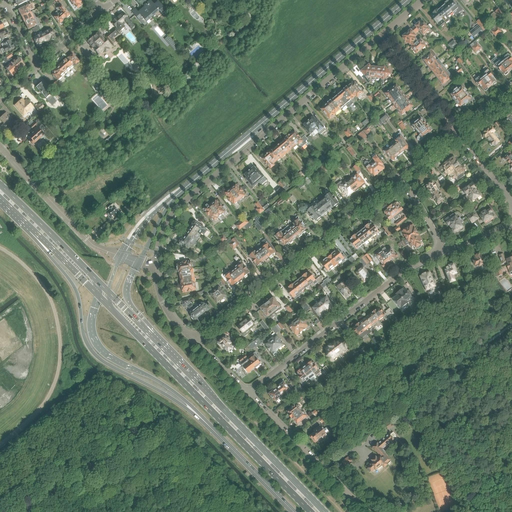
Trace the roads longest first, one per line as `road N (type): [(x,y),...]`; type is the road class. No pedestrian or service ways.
road 1 (residential): [(155,264),(175,209),(380,35)]
road 2 (tertiary): [(181,191),(408,0)]
road 3 (primary): [(109,306),(310,511)]
road 4 (primary): [(32,229),(76,291),(93,353),(213,430)]
road 5 (residential): [(193,340),(399,176)]
road 6 (primary): [(325,511),(152,336)]
road 7 (residential): [(249,393),(402,271),(444,251)]
road 8 (primary): [(213,430),(172,390),(99,348),(91,331),(98,295)]
road 9 (residential): [(365,511),(249,393)]
road 10 (residential): [(121,256),(87,239),(0,146)]
road 11 (primary): [(98,281),(0,184)]
road 12 (residential): [(456,131),(380,35)]
